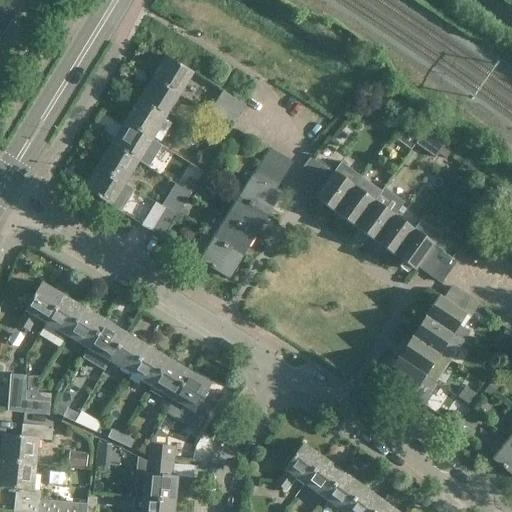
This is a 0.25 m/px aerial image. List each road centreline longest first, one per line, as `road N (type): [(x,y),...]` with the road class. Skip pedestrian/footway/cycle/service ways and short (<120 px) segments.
road 1 (tertiary): [(280,367),(17,205)]
road 2 (tertiary): [(482,511),(280,367)]
road 3 (secondary): [(4,197),(126,0)]
road 4 (secondary): [(106,0),(0,176)]
road 5 (residential): [(219,511),(228,455),(280,367)]
